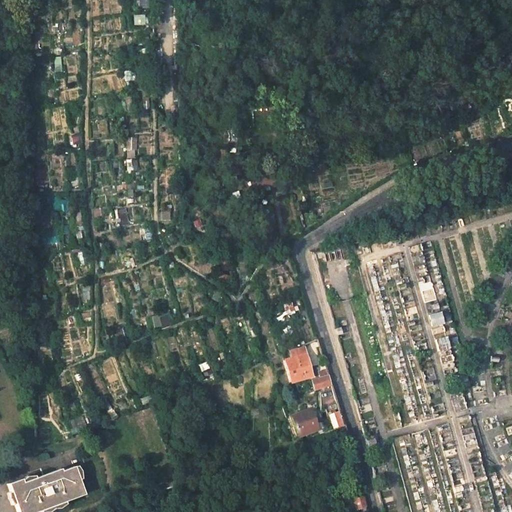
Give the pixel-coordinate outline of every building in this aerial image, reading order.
[(294,313),(290,298),(282,300),(287,316),(294,313)] [(311,376),(303,347),(291,351),(293,357),(283,360),(289,382),(311,376)] [(332,385),(328,374),(320,377),(321,379),(312,381),(314,390),(332,385)] [(317,429),(310,408),(290,416),(297,437),(317,429)] [(344,425),(339,410),(329,415),(333,429),(344,425)] [(35,511),(84,494),(74,466),(61,471),(60,468),(22,483),(20,479),(7,484),(16,511),(35,511)] [(347,511),(365,507),(362,497),(342,503),(344,511),(347,511)]
